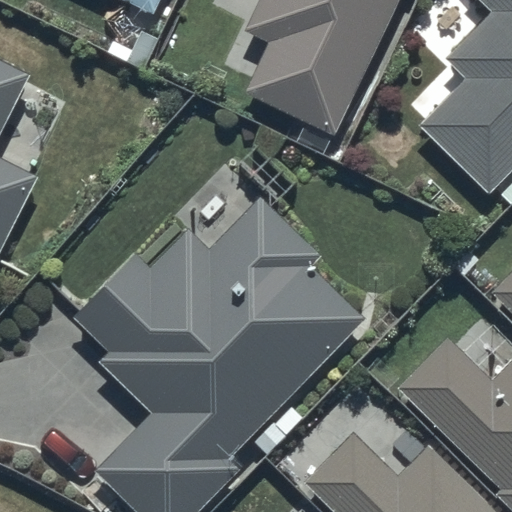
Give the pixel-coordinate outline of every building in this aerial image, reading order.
[(114,0),(148,16),(155,0),(114,0)] [(260,0),(245,35),(267,44),(243,98),(302,124),(297,137),(327,151),(393,0),(260,0)] [(511,0),(477,0),(489,12),(442,58),(465,83),(419,128),(486,197),(511,172),(511,0)] [(0,250),(35,180),(0,163),(0,138),(30,78),(0,63),(0,250)] [(228,458),(358,321),(362,318),(308,267),(319,256),(259,199),(210,250),(190,231),(154,269),(137,254),(73,322),(109,355),(97,367),(146,414),(92,471),(135,511),(201,511),(241,470),(228,458)] [(511,269),(488,293),(511,314),(511,269)] [(453,333),(397,391),(500,490),(494,496),(510,511),(511,511),(511,367),(501,379),(453,333)] [(489,511),(428,449),(397,479),(352,432),(300,482),(328,511),(489,511)]
